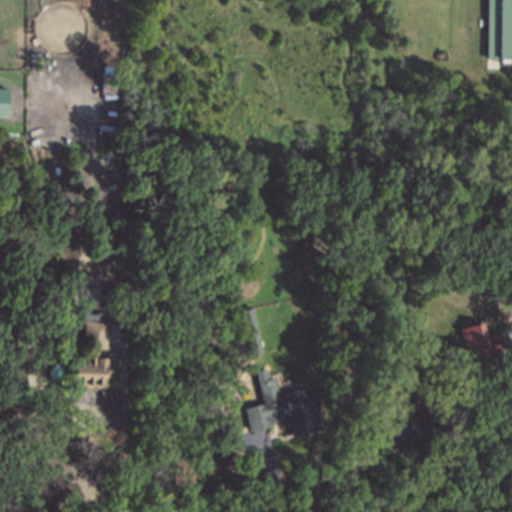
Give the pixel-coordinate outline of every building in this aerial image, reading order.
[(511,0),(511,59),(484,60),(484,0),(511,0)] [(99,275),(79,275),(78,300),(98,301),(99,275)] [(263,352),(251,307),(236,312),(248,356),(263,352)] [(108,348),(108,320),(83,320),(82,347),(108,348)] [(461,327),(468,357),(504,349),(500,332),(485,336),(482,323),(461,327)] [(114,358),(98,357),(98,352),(85,351),(85,364),(75,364),(75,384),(113,385),(114,358)] [(264,403),(245,408),(250,429),(290,420),(294,438),(317,433),(311,409),(320,406),(316,389),(307,391),(306,387),(280,393),(276,377),(270,379),(267,368),(257,371),(264,403)] [(209,478),(239,471),(235,450),(204,456),(209,478)]
